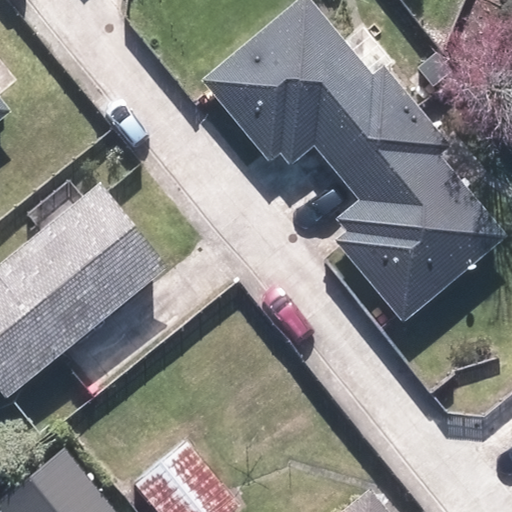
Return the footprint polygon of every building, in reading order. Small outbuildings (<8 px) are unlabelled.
[(330,246),(398,326),(501,238),(434,160),(443,152),(374,71),(363,80),(295,1),(194,87),(261,166),(272,156),(283,170),(304,152),(348,203),(327,221),(341,237),(330,246)] [(88,193),(0,263),(0,397),(154,274),(88,193)] [(230,511),(236,507),(180,443),(127,490),(146,511),(230,511)] [(115,511),(65,447),(0,498),(0,511),(115,511)] [(336,511),(370,511),(357,496),(336,511)]
